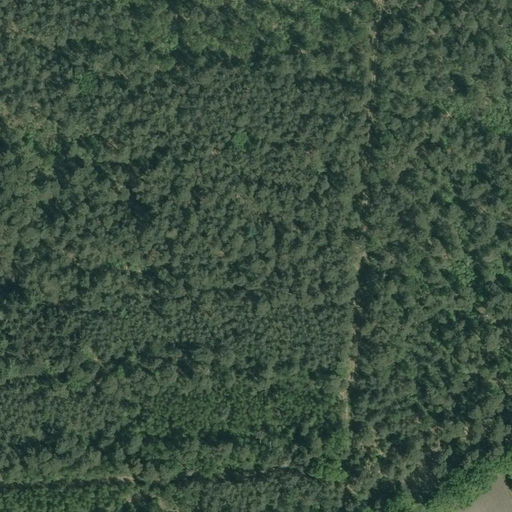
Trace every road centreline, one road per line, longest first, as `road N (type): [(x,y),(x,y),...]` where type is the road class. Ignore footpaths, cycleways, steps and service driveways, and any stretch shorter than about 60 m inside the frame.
road 1 (track): [(378,0),(345,479)]
road 2 (track): [(345,479),(262,474),(0,484)]
road 3 (track): [(511,451),(406,511)]
